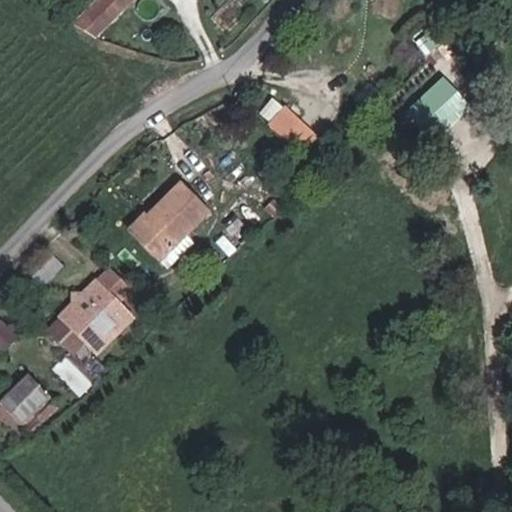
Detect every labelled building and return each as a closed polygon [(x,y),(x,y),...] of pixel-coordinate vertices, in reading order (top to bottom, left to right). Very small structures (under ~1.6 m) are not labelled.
[(136,0),(98,0),(97,2),(96,2),(93,5),(93,6),(90,8),(85,14),(105,25),(109,27),(136,0)] [(259,114),(305,153),(322,134),(276,94),(259,114)] [(180,181),(126,229),(152,258),(206,210),(180,181)] [(91,349),(127,315),(94,277),(81,289),(69,299),(56,310),(81,337),(91,349)] [(81,337),(56,310),(57,324),(56,334),(67,335),(81,337)] [(0,418),(33,388),(12,362),(0,372),(0,418)] [(40,395),(33,388),(0,418),(0,419),(5,426),(40,395)]
